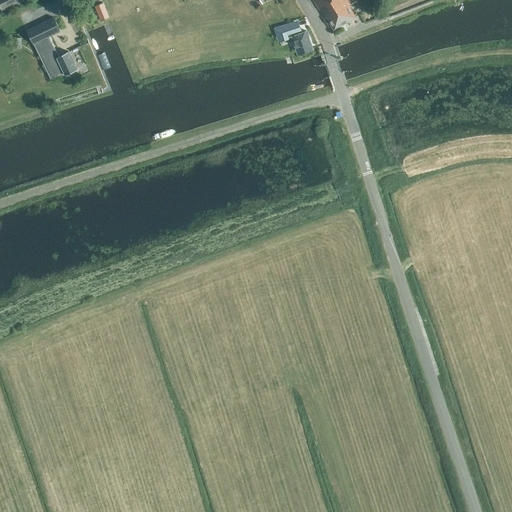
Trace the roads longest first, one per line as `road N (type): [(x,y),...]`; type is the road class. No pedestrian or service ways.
road 1 (tertiary): [(476,511),(342,94)]
road 2 (unclassified): [(0,204),(342,94)]
